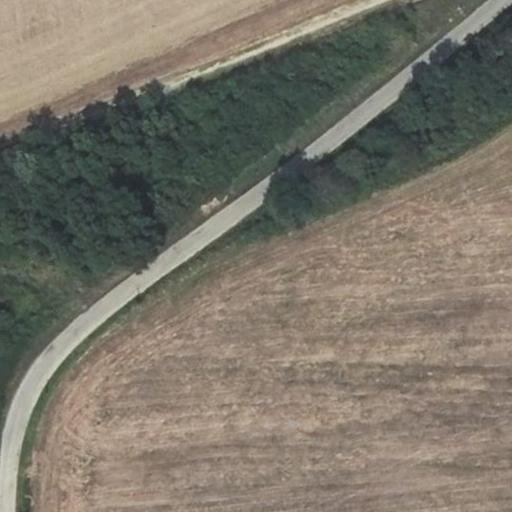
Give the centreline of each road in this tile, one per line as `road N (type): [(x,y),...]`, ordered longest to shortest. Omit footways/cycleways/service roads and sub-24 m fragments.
road 1 (unclassified): [(6,511),(7,462),(23,400),(71,338),(503,0)]
road 2 (track): [(0,155),(373,0)]
